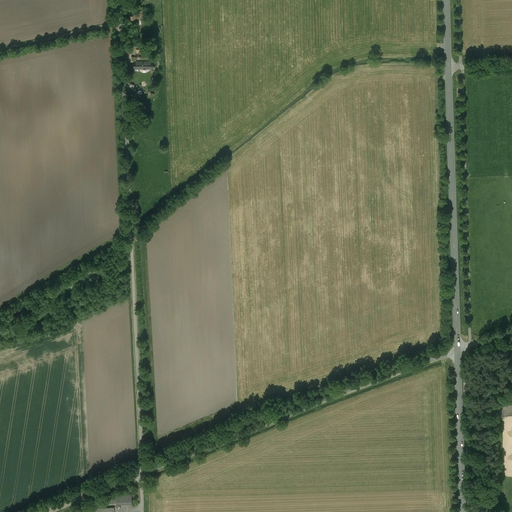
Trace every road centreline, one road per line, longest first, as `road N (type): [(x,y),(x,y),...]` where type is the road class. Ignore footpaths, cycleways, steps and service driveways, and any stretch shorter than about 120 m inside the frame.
road 1 (unclassified): [(140,473),(123,19)]
road 2 (secondary): [(457,350),(446,0)]
road 3 (unclassified): [(140,473),(457,350)]
road 4 (secondary): [(462,511),(457,350)]
road 5 (unclassified): [(123,19),(0,49)]
